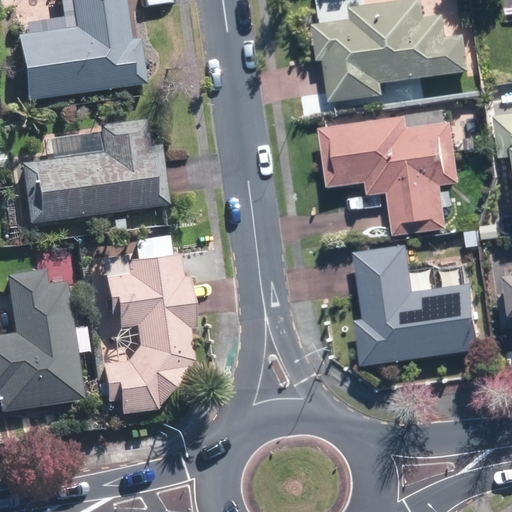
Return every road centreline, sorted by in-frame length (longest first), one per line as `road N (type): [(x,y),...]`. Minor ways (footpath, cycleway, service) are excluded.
road 1 (residential): [(220,0),(259,286)]
road 2 (secondary): [(23,511),(227,457)]
road 3 (secondary): [(363,446),(511,441)]
road 4 (residential): [(246,427),(259,286)]
road 5 (residential): [(259,286),(313,408)]
road 6 (secondary): [(511,465),(387,511)]
